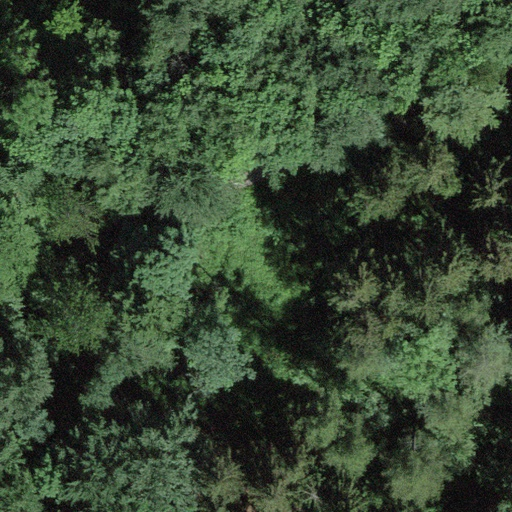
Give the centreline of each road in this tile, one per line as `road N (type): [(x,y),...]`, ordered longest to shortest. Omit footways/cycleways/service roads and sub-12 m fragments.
road 1 (track): [(511,91),(318,140),(0,237)]
road 2 (motorway): [(0,163),(100,0)]
